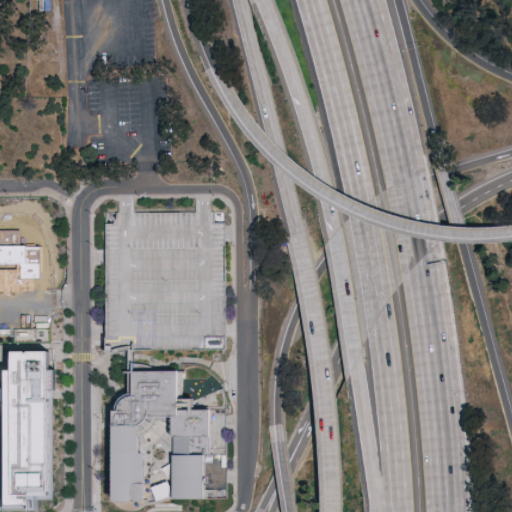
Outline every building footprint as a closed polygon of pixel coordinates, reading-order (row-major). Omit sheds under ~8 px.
[(105,214),(127,214),(205,214),(224,214),(224,350),(105,350),(105,334),(105,257),(105,214)] [(0,285),(22,285),(22,269),(13,270),(13,259),(0,259),(0,285)] [(63,344),(64,493),(49,493),(49,504),(20,504),(18,397),(18,382),(18,345),(63,344)] [(0,362),(0,412),(4,413),(5,397),(18,397),(18,382),(5,382),(5,362),(0,362)] [(183,393),(185,415),(205,414),(213,414),(214,443),(205,443),(194,443),(194,454),(194,458),(205,460),(207,460),(209,504),(206,504),(177,504),(175,454),(174,424),(156,424),(148,430),(145,430),(145,454),(145,460),(150,460),(152,510),(145,510),(120,510),(118,455),(117,412),(125,404),(125,396),(130,396),(130,394),(130,376),(144,376),(181,376),(183,393)]
